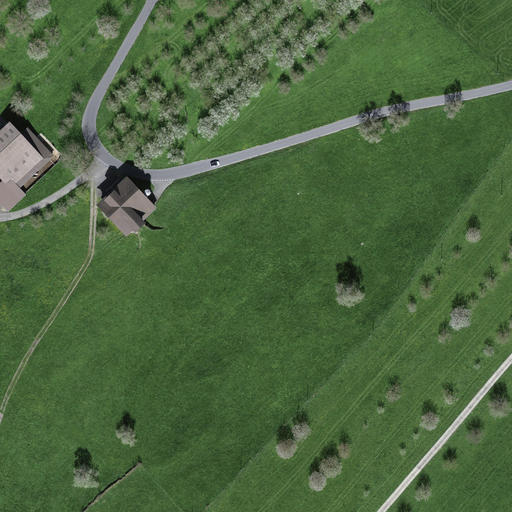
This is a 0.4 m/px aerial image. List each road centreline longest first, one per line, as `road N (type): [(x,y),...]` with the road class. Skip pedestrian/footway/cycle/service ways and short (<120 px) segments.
road 1 (unclassified): [(511,85),(386,111),(188,169),(143,172),(98,151),(90,123),(153,0)]
road 2 (track): [(92,172),(94,252),(10,386),(0,420)]
road 3 (track): [(511,357),(379,511)]
road 4 (track): [(0,216),(48,200),(105,157)]
